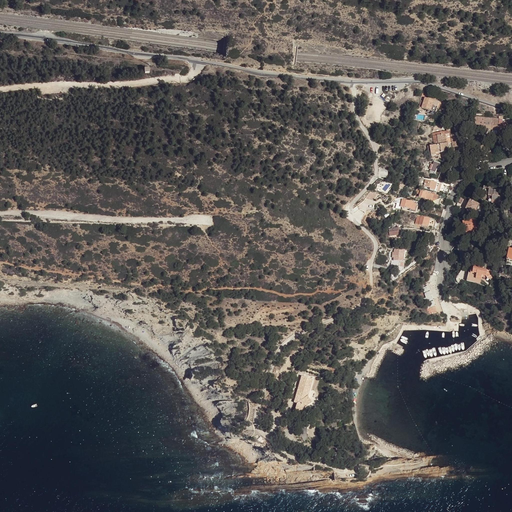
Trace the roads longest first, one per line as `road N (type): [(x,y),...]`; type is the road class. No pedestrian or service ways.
road 1 (unclassified): [(0,33),(277,74),(421,81),(511,111)]
road 2 (track): [(0,212),(205,219)]
road 3 (track): [(179,79),(0,90)]
road 4 (residential): [(442,300),(451,198),(465,178),(511,160)]
